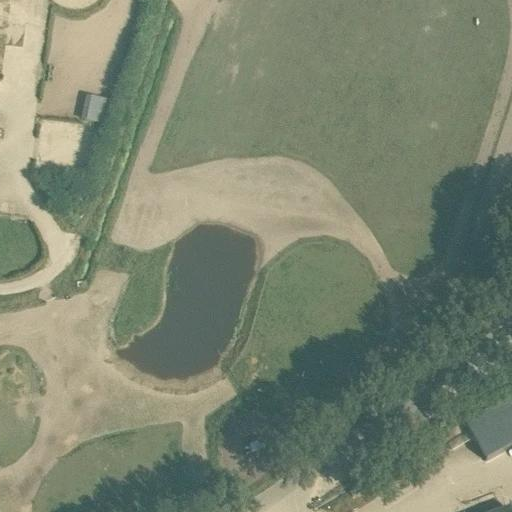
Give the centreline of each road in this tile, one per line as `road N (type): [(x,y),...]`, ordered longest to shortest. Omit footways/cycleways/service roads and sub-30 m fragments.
road 1 (unclassified): [(249,511),(511,331)]
road 2 (track): [(163,0),(89,222),(63,258)]
